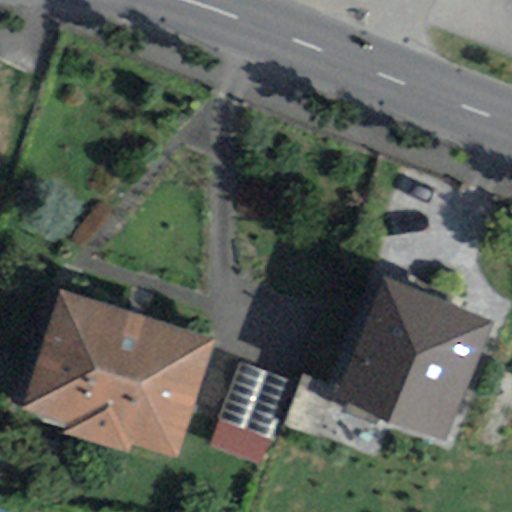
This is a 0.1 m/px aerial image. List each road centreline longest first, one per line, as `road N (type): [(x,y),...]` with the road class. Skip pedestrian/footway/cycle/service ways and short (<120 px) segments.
road 1 (primary): [(370,68),(181,0)]
road 2 (primary): [(511,124),(370,68)]
